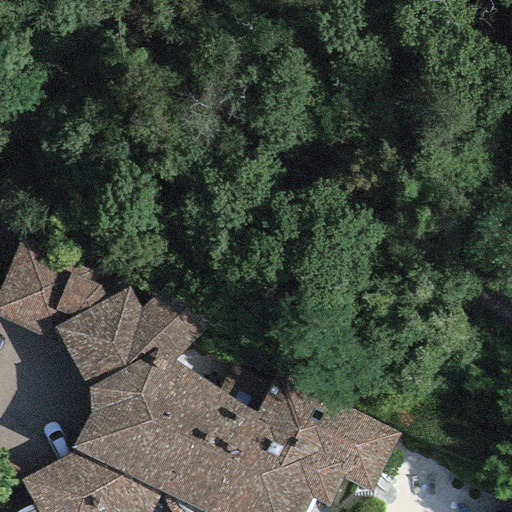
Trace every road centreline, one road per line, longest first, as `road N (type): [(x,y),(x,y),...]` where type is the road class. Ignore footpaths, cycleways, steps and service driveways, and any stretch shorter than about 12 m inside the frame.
road 1 (track): [(511,312),(377,199),(321,167),(205,62)]
road 2 (residential): [(205,62),(173,46),(90,49),(0,121)]
